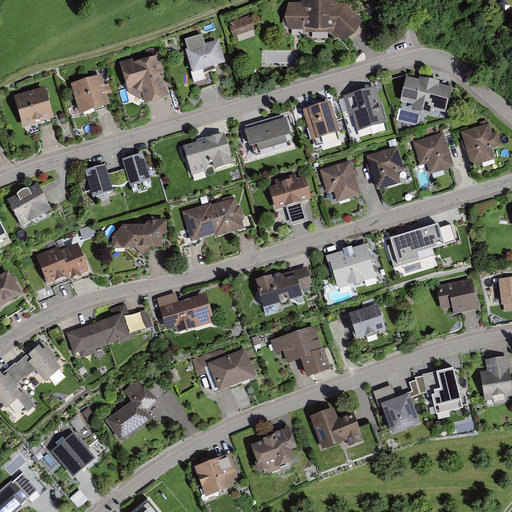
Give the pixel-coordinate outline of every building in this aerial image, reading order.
[(298,5),(288,4),(285,31),(330,34),(342,40),(359,24),(340,4),(314,1),(298,5)] [(238,44),(258,36),(251,16),(231,24),(238,44)] [(199,38),(181,42),(188,74),(220,67),(215,43),(201,46),(199,38)] [(154,58),(118,66),(123,94),(140,103),(164,98),(159,76),(163,75),(160,63),(155,64),(154,58)] [(100,78),(70,85),(76,114),(107,106),(105,97),(109,96),(106,86),(102,87),(100,78)] [(446,114),(452,90),(440,87),(440,84),(420,79),(419,82),(406,78),(400,103),(413,106),(412,112),(432,117),(433,111),(446,114)] [(42,89),(11,97),(18,127),(50,119),(42,89)] [(374,89),(345,96),(353,131),(383,123),(374,89)] [(327,104),(303,109),(310,141),(334,136),(327,104)] [(285,118),(240,128),(246,154),(290,144),(285,118)] [(488,126),(460,132),(468,165),(492,160),(490,150),(499,148),(496,135),(491,136),(488,126)] [(220,136),(180,145),(188,176),(201,173),(202,165),(207,164),(208,171),(230,165),(220,136)] [(443,136),(413,143),(419,170),(427,168),(428,175),(451,169),(443,136)] [(389,151),(365,158),(374,188),(399,180),(396,171),(403,168),(395,140),(386,142),(389,151)] [(129,184),(131,191),(152,185),(143,156),(123,162),(125,171),(129,184)] [(350,162),(319,169),(325,195),(331,193),(333,201),(358,195),(350,162)] [(114,196),(112,189),(108,175),(106,166),(85,172),(93,201),(114,196)] [(129,184),(125,171),(108,175),(112,189),(114,189),(118,189),(121,189),(124,187),(127,185),(129,184)] [(303,178),(266,186),(272,209),(282,207),(286,222),(301,219),(297,201),(308,198),(303,178)] [(34,185),(4,199),(15,224),(45,211),(34,185)] [(237,198),(181,210),(188,242),(244,230),(237,198)] [(110,238),(109,248),(128,250),(131,255),(140,255),(143,249),(154,249),(157,244),(158,238),(162,236),(162,222),(144,222),(142,225),(121,225),(110,238)] [(56,247),(34,254),(42,281),(59,276),(60,280),(84,272),(76,245),(57,251),(56,247)] [(365,246),(323,256),(330,286),(372,276),(365,246)] [(305,266),(252,280),(259,308),(298,298),(296,291),(311,287),(305,266)] [(0,307),(23,293),(9,270),(0,274),(0,307)] [(511,277),(496,279),(500,312),(511,310),(511,308),(511,303),(511,277)] [(470,281),(436,287),(440,310),(447,309),(448,316),(476,311),(470,281)] [(157,300),(160,309),(179,304),(176,294),(157,300)] [(179,304),(160,309),(167,332),(176,329),(178,335),(212,324),(210,319),(213,319),(206,296),(179,304)] [(111,318),(64,331),(71,355),(135,337),(126,304),(109,309),(111,318)] [(349,317),(357,342),(386,332),(378,307),(349,317)] [(312,327),(270,339),(273,353),(279,351),(283,363),(297,359),(302,377),(326,370),(321,349),(318,350),(312,327)] [(0,408),(13,398),(23,412),(31,405),(21,392),(18,393),(12,385),(30,372),(39,384),(59,368),(43,347),(37,351),(33,345),(21,354),(23,357),(0,374),(0,408)] [(224,350),(194,360),(199,375),(208,372),(215,392),(254,379),(245,350),(226,356),(224,350)] [(505,358),(483,361),(485,374),(477,375),(481,403),(510,399),(505,358)] [(449,369),(421,376),(431,416),(458,409),(449,369)] [(146,415),(158,402),(137,380),(125,393),(132,403),(105,423),(121,445),(152,423),(146,415)] [(397,401),(392,386),(373,393),(379,408),(382,407),(397,401)] [(382,407),(393,436),(421,426),(410,396),(397,401),(382,407)] [(354,415),(338,421),(334,410),(310,419),(323,451),(347,442),(349,448),(362,443),(360,437),(362,436),(354,415)] [(285,430),(246,444),(257,475),(290,463),(285,450),(291,447),(285,430)] [(51,453),(73,480),(96,461),(74,435),(51,453)] [(227,454),(191,467),(201,495),(231,485),(228,476),(234,474),(227,454)] [(9,483),(0,490),(0,511),(12,511),(24,502),(9,483)] [(132,511),(159,511),(148,499),(132,511)]
